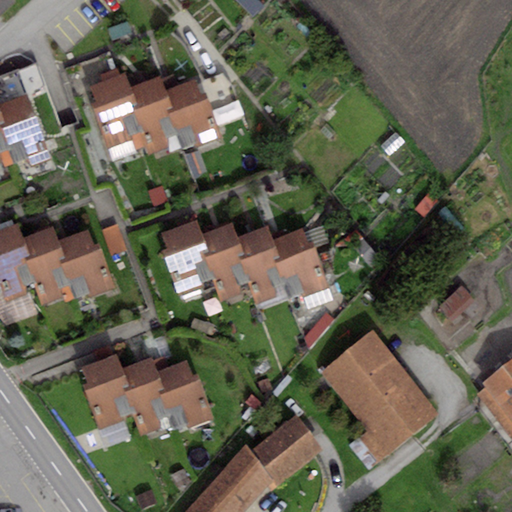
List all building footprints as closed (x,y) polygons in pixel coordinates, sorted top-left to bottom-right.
[(137,103),(130,87),(126,75),(91,88),(96,100),(90,102),(108,150),(133,141),(136,151),(148,147),(132,105),(137,103)] [(165,91),(160,76),(130,87),(137,103),(132,105),(148,147),(151,156),(172,148),(168,138),(177,135),(169,112),(173,110),(165,91)] [(194,80),(165,91),(173,110),(169,112),(177,135),(184,152),(222,138),(205,93),(200,96),(194,80)] [(28,95),(0,105),(0,109),(5,123),(0,125),(15,164),(27,159),(29,167),(52,159),(28,95)] [(5,123),(0,109),(0,162),(3,162),(5,167),(15,164),(0,125),(5,123)] [(198,221),(161,234),(167,250),(161,253),(178,297),(215,283),(205,256),(210,254),(203,235),(198,221)] [(233,224),(203,235),(210,254),(205,256),(215,283),(221,302),(242,294),(239,288),(249,284),(239,257),(245,255),(238,237),(233,224)] [(127,251),(117,225),(102,231),(112,257),(127,251)] [(30,255),(24,239),(19,226),(0,233),(0,281),(8,301),(26,293),(23,286),(34,282),(25,258),(30,255)] [(267,226),(238,237),(245,255),(239,257),(249,284),(257,303),(277,296),(272,282),(281,279),(276,267),(274,260),(279,258),(272,240),(267,226)] [(59,243),(53,228),(24,239),(30,255),(25,258),(34,282),(44,308),(65,300),(66,302),(75,299),(61,264),(66,262),(59,243)] [(302,229),(272,240),(279,258),(274,260),(276,267),(281,279),(290,305),(329,290),(312,243),(307,245),(302,229)] [(87,232),(59,243),(66,262),(61,264),(75,299),(77,304),(115,290),(99,246),(93,248),(87,232)] [(438,312),(453,333),(481,313),(465,292),(438,312)] [(373,333),(320,375),(366,433),(359,440),(377,464),(439,417),(373,333)] [(128,384),(123,368),(117,354),(82,368),(89,385),(83,387),(100,431),(124,421),(121,415),(132,410),(122,386),(128,384)] [(156,371),(152,357),(123,368),(128,384),(122,386),(132,410),(142,436),(163,428),(164,431),(173,427),(159,392),(164,390),(156,371)] [(185,360),(156,371),(164,390),(159,392),(173,427),(175,432),(213,418),(196,374),(191,376),(185,360)] [(511,363),(482,386),(485,390),(476,397),(511,442),(511,363)] [(246,448),(186,511),(244,511),(266,490),(270,494),(323,454),(296,419),(250,453),(246,448)]
